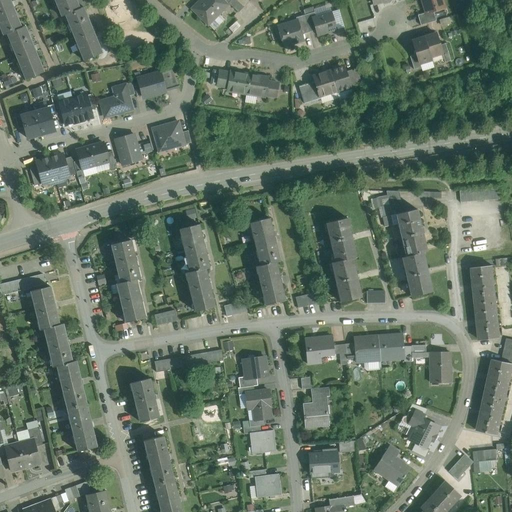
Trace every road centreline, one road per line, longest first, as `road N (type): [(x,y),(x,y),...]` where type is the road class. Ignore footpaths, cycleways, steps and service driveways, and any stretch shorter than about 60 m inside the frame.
road 1 (tertiary): [(63,223),(271,172),(511,133)]
road 2 (residential): [(273,324),(408,317),(460,328),(473,375),(467,402),(429,476),(397,511)]
road 3 (residential): [(201,42),(190,99),(181,108),(7,158)]
road 4 (residential): [(201,42),(254,58),(305,61),(395,22)]
road 5 (residential): [(273,324),(296,511)]
road 6 (residential): [(96,353),(273,324)]
road 7 (residential): [(63,223),(96,353)]
road 8 (residential): [(121,457),(0,500)]
